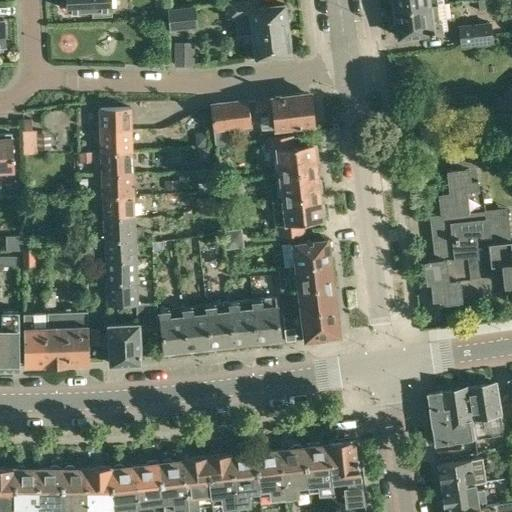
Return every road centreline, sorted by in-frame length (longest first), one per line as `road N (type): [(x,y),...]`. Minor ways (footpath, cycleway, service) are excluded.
road 1 (residential): [(384,364),(105,399),(0,401)]
road 2 (residential): [(34,79),(198,84),(347,67)]
road 3 (residential): [(384,364),(347,67)]
road 4 (residential): [(407,511),(384,364)]
road 5 (unclassified): [(384,364),(511,346)]
